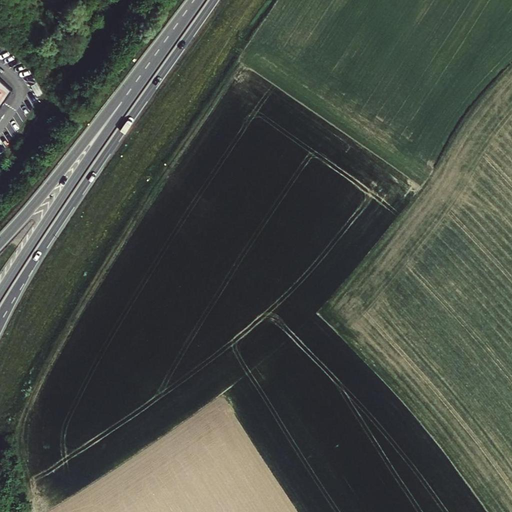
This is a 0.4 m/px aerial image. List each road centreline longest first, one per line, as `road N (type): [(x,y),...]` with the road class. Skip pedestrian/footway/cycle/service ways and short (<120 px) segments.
road 1 (trunk): [(0,315),(213,0)]
road 2 (trunk): [(198,0),(0,293)]
road 3 (trunk): [(196,0),(0,242)]
